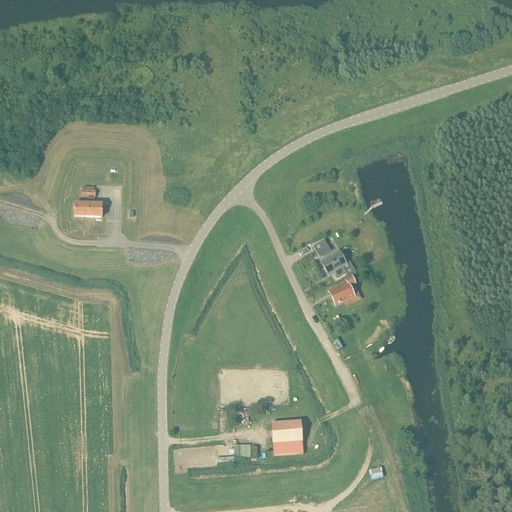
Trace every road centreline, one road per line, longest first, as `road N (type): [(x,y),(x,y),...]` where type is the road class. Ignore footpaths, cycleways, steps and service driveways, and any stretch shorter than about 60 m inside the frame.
road 1 (unclassified): [(163,511),(170,310),(185,258),(240,184)]
road 2 (unclassified): [(240,184),(290,146),(511,69)]
road 3 (track): [(250,511),(332,501),(373,466),(375,441),(362,407),(323,339)]
road 4 (residential): [(240,184),(323,339)]
